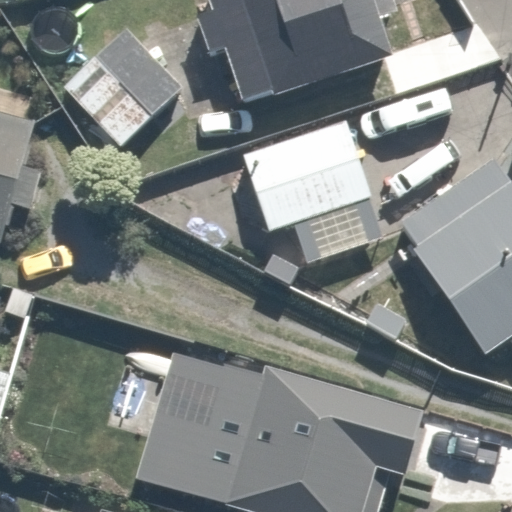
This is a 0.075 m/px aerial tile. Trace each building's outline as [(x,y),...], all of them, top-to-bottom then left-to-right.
[(397,15),(391,0),(197,0),(201,8),(183,14),(197,52),(216,53),(233,103),(383,51),(374,23),(397,15)] [(70,27),(52,44),(62,74),(54,82),(116,146),(181,84),(119,20),(90,48),(70,27)] [(0,211),(28,215),(38,126),(29,125),(33,85),(0,81),(0,211)] [(283,226),(297,266),(380,237),(377,230),(392,225),(383,197),(370,202),(340,116),(231,153),(258,234),(283,226)] [(394,226),(393,242),(473,354),(511,325),(511,177),(495,153),(394,226)] [(123,481),(244,511),(362,511),(373,469),(386,472),(404,402),(159,340),(151,372),(132,367),(121,408),(140,413),(123,481)] [(0,416),(13,372),(0,368),(0,416)]
